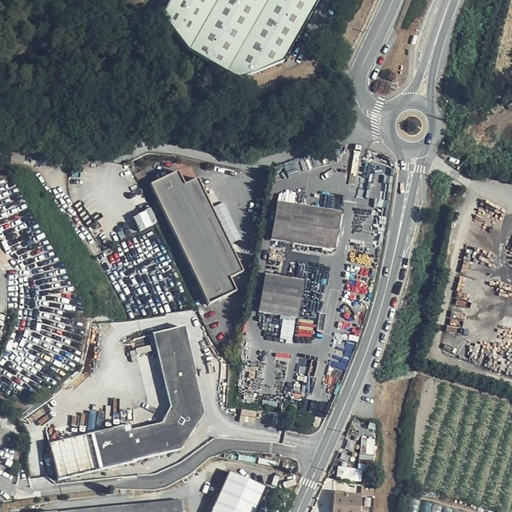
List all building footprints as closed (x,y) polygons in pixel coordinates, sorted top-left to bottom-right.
[(214,0),(172,0),(162,18),(188,52),(238,81),(284,62),(320,0),(218,0),(218,2),(214,0)] [(140,172),(134,160),(130,163),(135,174),(140,172)] [(185,185),(179,171),(152,184),(209,305),(236,292),(231,279),(243,272),(199,179),(185,185)] [(340,213),(278,203),(271,240),(334,250),(340,213)] [(152,209),(134,216),(140,231),(158,223),(152,209)] [(303,281),(265,275),(259,312),(296,318),(303,281)] [(196,377),(185,327),(177,329),(139,339),(156,410),(48,436),(59,480),(60,480),(132,463),(132,462),(143,459),(169,453),(180,450),(203,415),(195,378),(196,377)] [(298,431),(289,428),(288,435),(296,437),(298,431)] [(375,464),(375,439),(361,439),(361,464),(375,464)] [(340,468),(340,479),(362,480),(362,468),(340,468)] [(255,511),(267,488),(230,471),(220,494),(217,492),(208,511),(255,511)] [(360,511),(361,497),(334,495),(333,511),(360,511)] [(185,511),(184,500),(63,511),(182,511),(185,511)]
